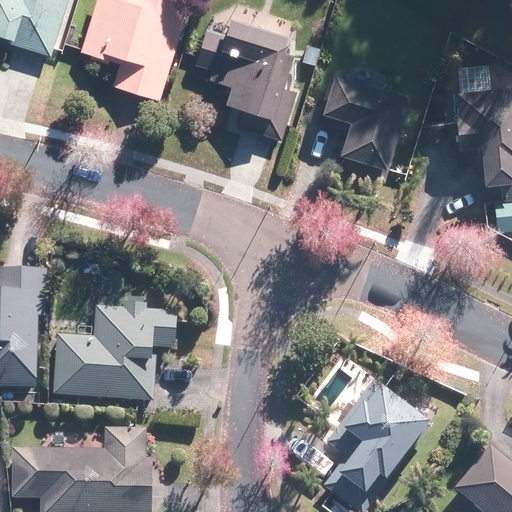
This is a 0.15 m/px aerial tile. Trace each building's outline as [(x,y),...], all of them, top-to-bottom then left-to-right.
[(58,54),(74,0),(0,0),(0,61),(1,61),(8,39),(58,54)] [(115,80),(167,97),(198,0),(102,0),(87,48),(122,59),(115,80)] [(292,87),(309,34),(243,13),(237,32),(211,24),(198,61),(217,67),(214,76),(237,84),(226,117),(286,137),(301,90),(292,87)] [(344,67),(332,107),(359,115),(349,147),(393,160),(415,89),(344,67)] [(484,198),(511,196),(511,83),(458,86),(460,143),(482,143),(484,198)] [(0,289),(0,369),(1,369),(44,371),(48,371),(51,268),(4,267),(3,290),(0,289)] [(180,348),(181,312),(152,311),(152,304),(131,303),(130,310),(101,308),(99,338),(64,336),(61,393),(195,399),(195,385),(160,384),(162,347),(180,348)] [(359,511),(418,433),(362,393),(298,481),(340,511),(359,511)] [(437,498),(452,511),(511,511),(511,424),(508,421),(437,498)] [(23,511),(156,511),(150,432),(18,443),(23,511)]
